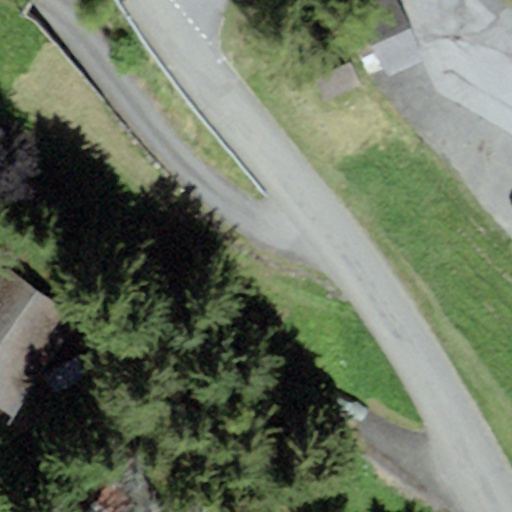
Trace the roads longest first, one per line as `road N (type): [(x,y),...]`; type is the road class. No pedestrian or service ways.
road 1 (residential): [(39,0),(99,58),(220,205),(284,233),(317,214)]
road 2 (unclassified): [(317,214),(490,511)]
road 3 (unclassified): [(152,11),(317,214)]
